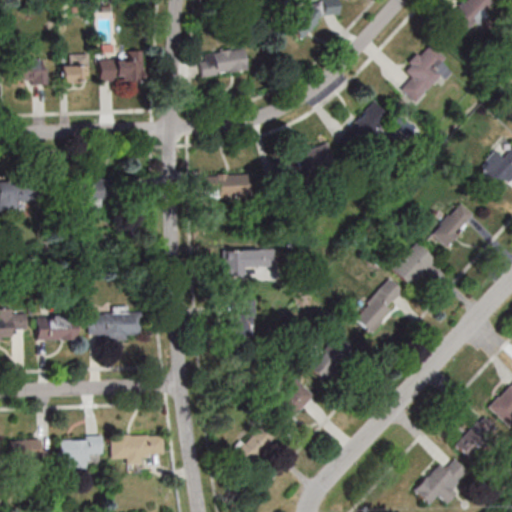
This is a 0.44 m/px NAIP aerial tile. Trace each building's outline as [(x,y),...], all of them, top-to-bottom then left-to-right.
[(308,3),(286,25),(300,40),(336,4),(332,0),(324,0),(319,5),(322,8),(317,13),(308,3)] [(494,1),(492,0),(465,0),(442,25),(458,40),(494,1)] [(402,87),(417,101),(451,66),(427,44),(403,69),(411,77),(402,87)] [(197,53),(200,76),(246,71),(243,48),(197,53)] [(98,81),(142,81),(142,50),(125,50),(125,60),(98,60),(98,81)] [(87,54),(68,54),(68,65),(59,65),(59,82),(87,82),(87,54)] [(46,59),(10,59),(10,83),(46,83),(46,59)] [(341,134),(358,151),(391,119),(373,101),(341,134)] [(277,160),(284,182),(334,166),(327,144),(277,160)] [(511,146),(502,158),(496,152),(475,174),(495,192),(511,172),(511,146)] [(203,198),(242,196),(241,174),(202,175),(203,198)] [(71,203),(109,205),(110,181),(72,179),(71,203)] [(0,211),(19,212),(20,183),(0,182),(0,211)] [(473,216),(460,203),(430,232),(443,246),(473,216)] [(434,260),(413,239),(386,265),(408,286),(434,260)] [(221,275),(241,275),(241,266),(273,266),(273,249),(221,249),(221,275)] [(368,332),(404,292),(388,278),(352,318),(368,332)] [(226,313),(226,336),(253,337),(254,300),(238,299),(238,313),(226,313)] [(0,340),(24,340),(24,310),(0,310),(0,340)] [(140,310),(112,310),(112,314),(87,313),(86,338),(140,339),(140,310)] [(35,340),(74,340),(74,316),(35,316),(35,340)] [(305,368),(326,382),(349,348),(329,334),(305,368)] [(282,425),(311,394),(294,378),(265,409),(282,425)] [(505,424),(511,417),(511,380),(487,407),(505,424)] [(454,443),(471,460),(500,432),(483,415),(454,443)] [(273,439),(259,424),(230,451),(245,466),(273,439)] [(162,434),(108,434),(109,458),(124,458),(124,464),(140,464),(139,454),(162,454),(162,434)] [(57,469),(86,469),(86,455),(99,455),(99,436),(57,436),(57,469)] [(41,439),(8,439),(8,460),(41,460),(41,439)] [(412,490),(428,505),(436,496),(442,501),(468,474),(453,460),(444,469),(438,463),(412,490)]
